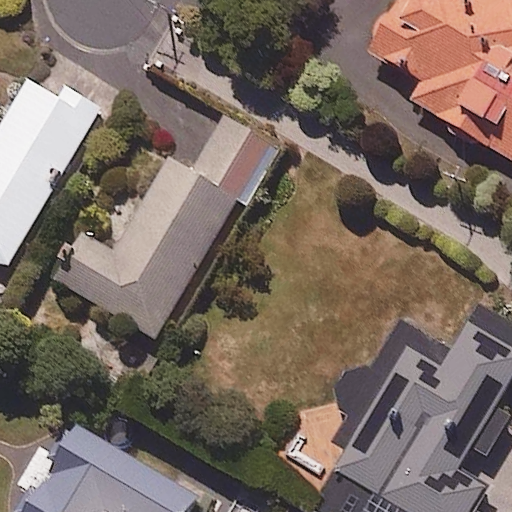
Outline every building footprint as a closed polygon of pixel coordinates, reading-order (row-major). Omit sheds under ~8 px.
[(511,160),(511,0),(410,0),(376,57),(409,76),(399,91),(451,123),(451,127),(452,130),(453,134),(454,137),(456,140),(459,142),(461,144),(464,146),(468,148),(471,149),(475,149),(478,149),(482,148),(485,147),(488,145),(511,160)] [(0,144),(0,268),(14,270),(111,115),(72,91),(65,102),(37,85),(0,144)] [(288,154),(230,119),(195,177),(175,165),(119,257),(89,238),(62,284),(163,345),(246,207),(253,211),(288,154)] [(511,417),(502,412),(511,395),(511,325),(484,310),(460,352),(403,323),(375,371),(370,370),(365,370),(360,371),(355,373),(351,375),(348,379),(344,383),(342,387),(340,392),(340,397),(340,402),(341,406),(343,411),(345,415),(349,419),(352,422),(337,449),(353,458),(322,511),(480,511),(492,491),(480,485),(511,428),(511,417)] [(36,511),(202,511),(207,504),(83,431),(36,511)]
